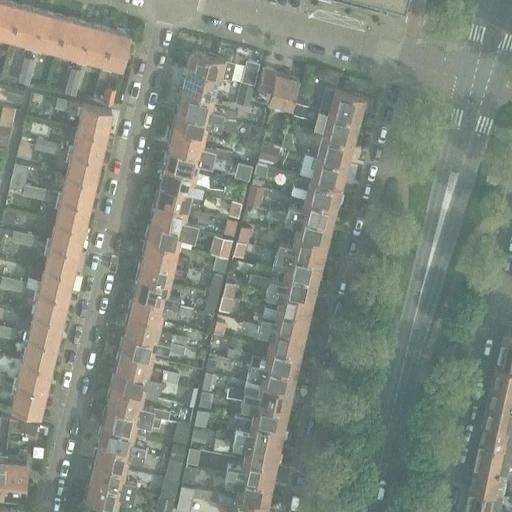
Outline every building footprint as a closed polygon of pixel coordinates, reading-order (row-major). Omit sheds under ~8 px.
[(4,0),(0,0),(0,33),(10,37),(19,4),(4,0)] [(42,10),(19,4),(10,37),(33,43),(42,10)] [(42,10),(33,43),(57,49),(66,16),(42,10)] [(89,22),(66,16),(57,49),(80,55),(89,22)] [(89,22),(80,55),(103,62),(112,28),(89,22)] [(129,33),(112,28),(103,62),(121,66),(129,33)] [(192,49),(187,67),(218,74),(231,77),(235,61),(225,58),(225,57),(192,49)] [(258,63),(246,60),(241,79),(254,82),(258,63)] [(71,66),(67,90),(78,92),(83,68),(71,66)] [(212,95),(218,74),(187,67),(182,88),(212,95)] [(268,99),(292,105),(299,78),(276,72),(276,71),(262,67),(257,86),(270,89),(268,99)] [(115,89),(107,87),(104,101),(112,103),(115,89)] [(179,103),(177,108),(222,119),(224,110),(211,107),(214,96),(212,95),(182,88),(180,88),(176,101),(179,103)] [(333,88),(327,110),(357,118),(363,95),(333,88)] [(71,101),(57,97),(55,107),(69,110),(71,101)] [(307,117),(312,104),(299,100),(295,113),(307,117)] [(77,127),(106,134),(112,110),(83,103),(77,127)] [(220,126),(222,119),(177,108),(176,114),(173,114),(170,126),(205,134),(207,123),(220,126)] [(352,140),(357,118),(327,110),(322,132),(352,140)] [(0,141),(11,142),(13,112),(0,111),(0,141)] [(170,139),(169,145),(213,155),(228,159),(229,159),(231,150),(202,144),(205,134),(170,126),(168,137),(170,139)] [(101,157),(106,134),(77,127),(72,150),(101,157)] [(352,140),(322,132),(316,155),(346,162),(352,140)] [(49,140),(38,137),(35,147),(47,150),(49,140)] [(61,143),(49,140),(47,150),(59,152),(61,143)] [(228,159),(213,155),(169,145),(167,151),(164,151),(162,163),(196,171),(198,161),(226,168),(228,159)] [(95,180),(101,157),(72,150),(66,173),(95,180)] [(341,184),(346,162),(316,155),(311,177),(341,184)] [(161,176),(160,182),(205,192),(207,184),(193,181),(196,171),(162,163),(159,174),(161,176)] [(89,204),(95,180),(66,173),(61,197),(89,204)] [(339,191),(341,184),(311,177),(296,174),(293,183),(307,186),(305,196),(337,204),(340,192),(339,191)] [(203,201),(205,192),(160,182),(159,187),(156,188),(153,200),(187,208),(189,197),(203,201)] [(38,187),(26,184),(24,193),(36,196),(38,187)] [(50,190),(38,187),(36,196),(48,199),(50,190)] [(337,204),(305,196),(302,206),(288,202),(286,212),(330,222),(331,216),(334,216),(337,204)] [(84,227),(89,204),(61,197),(55,220),(84,227)] [(152,214),(151,219),(196,230),(198,221),(185,218),(187,208),(153,200),(150,212),(152,214)] [(328,229),(330,222),(286,212),(269,208),(266,217),(298,224),(295,234),(327,241),(330,230),(328,229)] [(194,239),(196,230),(151,219),(150,224),(147,225),(144,237),(178,245),(180,236),(194,239)] [(79,250),(84,227),(55,220),(50,243),(79,250)] [(28,233),(16,230),(13,239),(25,242),(28,233)] [(216,232),(211,251),(229,256),(234,237),(216,232)] [(39,236),(28,233),(25,242),(37,245),(39,236)] [(327,241),(295,234),(293,243),(279,240),(277,248),(320,258),(322,254),(324,253),(327,241)] [(144,251),(142,256),(187,267),(189,259),(176,255),(178,245),(144,237),(142,249),(144,251)] [(73,274),(79,250),(50,243),(44,267),(73,274)] [(319,264),(320,258),(277,248),(275,258),(288,261),(286,271),(318,278),(321,266),(319,264)] [(138,262),(135,274),(169,282),(172,272),(185,275),(187,267),(142,256),(141,261),(138,262)] [(68,296),(73,274),(44,267),(39,289),(68,296)] [(318,278),(286,271),(283,281),(270,278),(268,286),(311,296),(312,290),(315,290),(318,278)] [(134,293),(178,304),(180,295),(167,292),(169,282),(135,274),(133,286),(135,288),(134,293)] [(17,279),(5,276),(3,285),(14,288),(17,279)] [(28,282),(17,279),(14,288),(26,291),(28,282)] [(221,285),(213,283),(207,307),(215,309),(221,285)] [(310,301),(311,296),(268,286),(266,294),(279,297),(276,307),(309,315),(312,304),(310,301)] [(62,319),(68,296),(39,289),(34,312),(62,319)] [(129,299),(127,311),(161,319),(163,309),(176,312),(178,304),(134,293),(132,299),(129,299)] [(306,326),(309,315),(276,307),(274,317),(261,314),(259,324),(302,333),(303,327),(306,326)] [(158,329),(161,319),(127,311),(124,323),(126,326),(125,330),(169,341),(171,332),(158,329)] [(57,343),(62,319),(34,312),(28,336),(57,343)] [(268,345),(300,352),(303,341),(301,338),(302,333),(259,324),(257,332),(271,335),(268,345)] [(17,328),(6,325),(3,335),(15,338),(17,328)] [(498,362),(511,364),(511,329),(504,333),(498,362)] [(120,337),(118,348),(152,356),(154,346),(167,349),(169,341),(125,330),(124,336),(120,337)] [(51,366),(57,343),(28,336),(22,359),(51,366)] [(297,364),(300,352),(268,345),(265,356),(253,353),(228,348),(227,355),(251,360),(294,369),(295,364),(297,364)] [(150,366),(152,356),(118,348),(115,359),(117,362),(116,367),(161,378),(163,369),(150,366)] [(46,389),(51,366),(22,359),(17,382),(46,389)] [(292,375),(294,369),(251,360),(249,369),(262,372),(260,382),(292,389),(295,377),(292,375)] [(493,381),(511,384),(511,364),(498,362),(493,381)] [(112,373),(109,385),(143,393),(155,396),(158,386),(159,386),(161,378),(116,367),(115,372),(112,373)] [(511,384),(493,381),(489,401),(511,405),(511,384)] [(40,413),(46,389),(17,382),(11,406),(40,413)] [(289,400),(292,389),(260,382),(257,392),(245,389),(242,398),(285,406),(286,401),(289,400)] [(141,403),(143,393),(109,385),(106,397),(109,399),(107,404),(152,415),(154,406),(141,403)] [(254,409),(252,420),(284,426),(286,414),(284,412),(285,406),(242,398),(240,406),(254,409)] [(511,405),(489,401),(484,421),(511,425),(511,405)] [(103,410),(100,422),(135,430),(149,433),(151,424),(159,425),(161,417),(152,415),(107,404),(106,409),(103,410)] [(234,436),(278,444),(279,439),(282,438),(284,426),(252,420),(249,430),(236,427),(234,436)] [(511,425),(484,421),(480,441),(511,446),(511,425)] [(100,436),(99,441),(143,452),(146,443),(132,440),(135,430),(100,422),(98,433),(100,436)] [(246,446),(243,457),(276,463),(279,452),(276,450),(278,444),(234,436),(232,443),(246,446)] [(141,460),(143,452),(99,441),(97,446),(94,447),(91,459),(126,467),(128,457),(141,460)] [(475,465),(511,471),(511,460),(510,460),(511,452),(511,446),(480,441),(475,465)] [(187,460),(201,463),(204,448),(191,445),(187,460)] [(6,455),(2,496),(14,497),(16,495),(23,495),(26,457),(6,455)] [(228,464),(226,473),(270,481),(272,475),(274,475),(276,463),(243,457),(241,467),(228,464)] [(91,472),(90,478),(135,488),(137,480),(123,477),(126,467),(91,459),(89,470),(91,472)] [(194,481),(198,464),(186,461),(182,479),(194,481)] [(511,471),(475,465),(470,489),(503,494),(506,479),(511,480),(511,471)] [(269,487),(270,481),(226,473),(224,481),(237,483),(235,494),(267,500),(269,501),(271,489),(269,487)] [(133,497),(135,488),(90,478),(88,483),(85,484),(82,497),(106,503),(107,505),(113,507),(115,505),(117,505),(119,494),(133,497)] [(177,511),(189,511),(194,487),(181,484),(177,511)] [(499,511),(503,494),(470,489),(465,511),(466,511),(499,511)] [(226,511),(266,511),(268,505),(266,504),(267,500),(235,494),(219,491),(216,500),(229,503),(226,511)]
